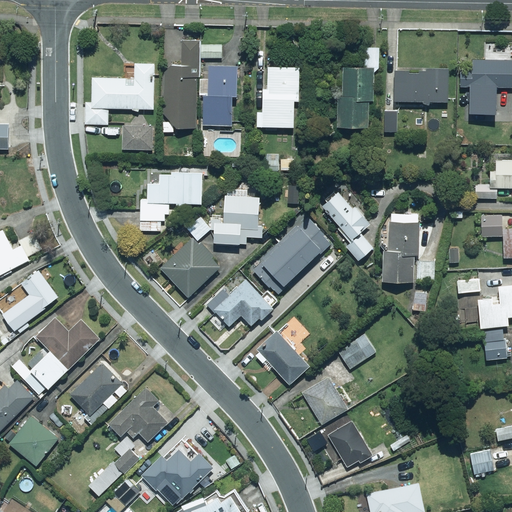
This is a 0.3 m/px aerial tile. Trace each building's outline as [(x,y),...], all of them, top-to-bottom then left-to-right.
[(165,66),(162,136),(180,136),(181,127),(197,128),(201,41),(183,41),(182,66),(165,66)] [(224,45),(203,44),(203,57),(224,58),(224,45)] [(340,94),(339,127),(370,128),(371,101),(375,101),(376,71),(379,71),(380,47),(364,46),(363,67),(345,66),(344,94),(340,94)] [(0,61),(0,56),(0,149),(8,150),(9,122),(0,121),(0,61)] [(472,65),(462,64),(461,86),(473,87),(472,112),(498,113),(499,85),(511,85),(511,59),(473,58),(472,65)] [(91,102),(85,102),(85,124),(108,125),(109,109),(154,110),(155,63),(134,63),(134,79),(92,78),(91,102)] [(210,78),(201,78),(200,94),(205,95),(204,125),(234,126),(235,97),(238,97),(240,65),(210,64),(210,78)] [(300,67),(269,66),(268,87),(265,87),(264,112),(258,111),(257,126),(295,128),(296,101),(299,101),(300,67)] [(397,66),(395,111),(415,112),(416,102),(448,104),(449,68),(397,66)] [(397,134),(398,112),(385,111),(384,133),(397,134)] [(124,125),(123,150),(154,151),(155,126),(124,125)] [(281,171),(281,156),(268,156),(268,170),(281,171)] [(281,156),(281,171),(294,171),(295,157),(281,156)] [(498,171),(493,171),(492,185),(476,184),(476,197),(498,198),(498,187),(511,188),(511,160),(498,160),(498,171)] [(148,197),(143,197),(142,231),(160,232),(161,222),(167,222),(167,202),(203,203),(204,173),(160,172),(160,181),(149,181),(148,197)] [(243,235),(264,237),(264,225),(260,225),(262,190),(228,188),(226,217),(216,217),(214,244),(242,246),(243,235)] [(372,223),(339,188),(322,204),(340,224),(333,231),(360,260),(376,246),(362,232),(372,223)] [(389,251),(384,251),(383,281),(417,283),(417,280),(435,281),(436,259),(419,258),(421,213),(391,212),(389,251)] [(506,237),(506,257),(511,256),(511,227),(505,228),(504,214),(483,214),(483,237),(506,237)] [(307,219),(254,271),(279,296),(332,244),(307,219)] [(0,275),(31,260),(13,224),(0,230),(0,275)] [(190,298),(223,268),(214,257),(216,255),(201,238),(198,241),(195,237),(162,267),(190,298)] [(4,315),(17,331),(59,296),(38,270),(21,284),(29,294),(4,315)] [(481,277),(458,279),(459,293),(482,291),(481,277)] [(261,316),(264,319),(275,308),(274,306),(279,301),(268,290),(263,294),(249,279),(232,295),(225,287),(208,303),(209,305),(193,319),(201,327),(209,319),(221,331),(228,324),(230,326),(242,314),(252,325),(261,316)] [(481,298),(483,328),(511,325),(511,324),(511,316),(511,283),(499,285),(500,297),(481,298)] [(426,292),(416,291),(415,309),(425,310),(426,292)] [(36,337),(46,348),(28,365),(21,358),(13,366),(25,378),(41,395),(102,337),(83,317),(69,330),(57,317),(36,337)] [(504,328),(484,331),(487,358),(508,355),(504,328)] [(311,364),(279,329),(259,348),(290,382),(311,364)] [(337,353),(351,371),(377,351),(364,333),(337,353)] [(131,391),(105,362),(71,393),(97,422),(131,391)] [(350,406),(332,376),(303,393),(322,424),(350,406)] [(0,430),(35,396),(19,380),(13,387),(8,382),(0,390),(0,430)] [(135,438),(139,434),(147,442),(168,421),(153,405),(160,398),(147,385),(109,424),(122,437),(117,449),(124,456),(115,463),(105,472),(103,469),(98,473),(99,475),(90,483),(100,494),(124,473),(124,474),(141,460),(132,449),(136,445),(123,433),(126,430),(135,438)] [(61,437),(32,414),(8,444),(37,467),(61,437)] [(374,453),(351,418),(328,432),(351,468),(374,453)] [(511,424),(496,428),(499,440),(511,436),(511,424)] [(407,433),(391,444),(395,449),(411,438),(407,433)] [(166,455),(145,476),(176,506),(215,467),(201,453),(193,461),(180,448),(169,459),(166,455)] [(489,449),(471,453),(475,474),(494,470),(489,449)] [(226,461),(217,468),(224,477),(232,471),(226,461)] [(122,507),(126,502),(130,506),(143,490),(127,476),(114,491),(114,492),(110,496),(122,507)] [(420,481),(368,492),(371,511),(411,511),(412,511),(426,508),(420,481)] [(256,484),(244,491),(252,502),(263,495),(256,484)] [(205,496),(171,511),(250,511),(251,511),(236,488),(223,497),(217,489),(206,497),(205,496)]
